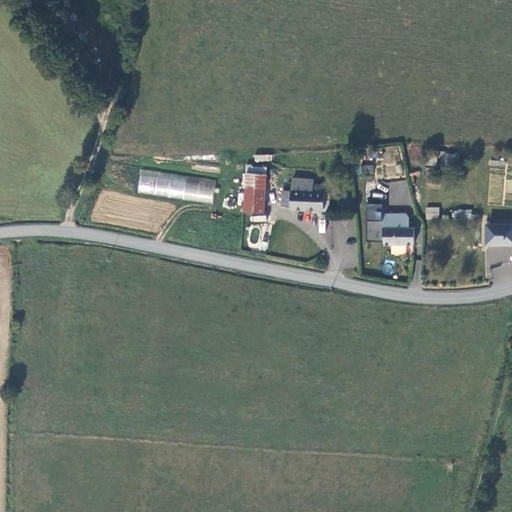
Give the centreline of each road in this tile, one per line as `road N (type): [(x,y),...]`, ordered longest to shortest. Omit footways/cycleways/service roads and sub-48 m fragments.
road 1 (tertiary): [(511,291),(476,301),(419,298),(70,233),(0,237)]
road 2 (track): [(467,511),(511,368)]
